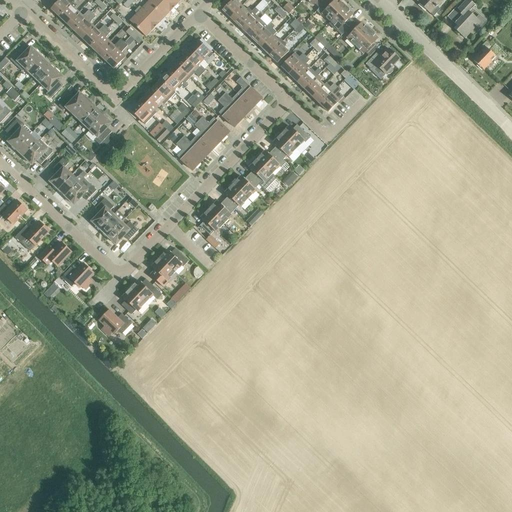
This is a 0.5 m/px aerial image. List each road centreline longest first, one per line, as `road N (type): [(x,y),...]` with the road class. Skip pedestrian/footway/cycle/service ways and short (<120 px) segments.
road 1 (residential): [(0,162),(119,272),(288,100)]
road 2 (residential): [(198,13),(114,98),(22,11)]
road 3 (residential): [(511,131),(377,0)]
road 4 (residential): [(288,100),(198,13)]
